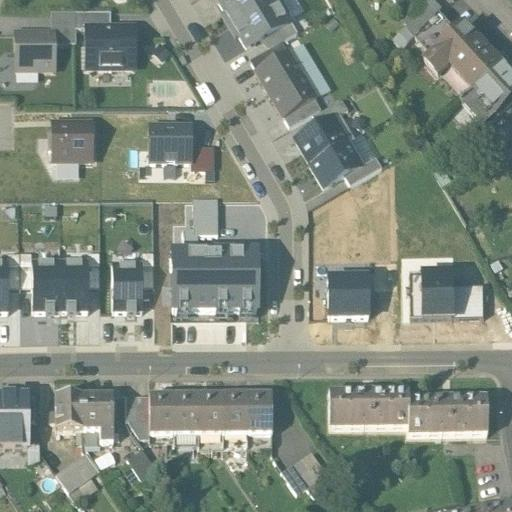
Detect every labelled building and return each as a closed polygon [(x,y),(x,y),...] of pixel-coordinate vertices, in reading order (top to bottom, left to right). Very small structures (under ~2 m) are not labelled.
[(228,32),(276,4),(273,0),(227,0),(217,6),(224,18),(221,20),(228,32)] [(385,0),(394,11),(407,0),(385,0)] [(431,4),(427,0),(410,0),(422,12),(431,4)] [(290,28),(276,4),(228,32),(235,44),(238,42),(245,54),(290,28)] [(415,43),(440,17),(442,16),(431,4),(422,12),(402,30),(415,43)] [(431,61),(458,37),(440,17),(415,43),(431,61)] [(51,19),(51,40),(53,40),(53,50),(74,49),(74,35),(74,18),(51,19)] [(86,34),(109,34),(109,18),(74,18),(74,35),(86,35),(86,34)] [(474,98),(504,71),(510,66),(503,58),(496,64),(490,57),(490,56),(466,30),(458,37),(431,61),(425,67),(439,82),(451,72),(461,83),(464,79),(474,89),(470,93),(474,98)] [(133,76),(132,33),(109,34),(86,34),(86,35),(86,76),(133,76)] [(15,79),(53,78),(53,50),(53,40),(51,40),(14,40),(15,79)] [(248,67),(254,77),(286,59),(280,48),(248,67)] [(254,77),(268,101),(302,82),(288,58),(286,59),(254,77)] [(511,80),(504,71),(474,98),(460,110),(485,137),(506,117),(511,112),(511,80)] [(268,101),(282,125),(313,107),(316,106),(302,82),(268,101)] [(317,133),(339,120),(346,116),(340,105),(319,118),(311,123),(317,133)] [(313,107),(282,125),(288,136),(311,123),(319,118),(313,107)] [(308,171),(346,148),(353,144),(339,120),(317,133),(294,146),(308,171)] [(90,170),(90,132),(51,132),(51,143),(47,143),(47,159),(51,159),(52,170),(63,170),(63,172),(79,172),(79,170),(90,170)] [(189,133),(149,133),(149,171),(189,171),(189,155),(189,133)] [(308,171),(323,195),(343,183),(361,173),(346,148),(308,171)] [(189,155),(189,171),(189,179),(213,179),(213,155),(189,155)] [(361,173),(343,183),(349,193),(380,175),(374,165),(361,173)] [(216,207),(192,207),(192,236),(181,236),(181,243),(182,243),(183,252),(196,252),(196,243),(216,242),(216,207)] [(254,260),(170,261),(171,320),(255,320),(254,260)] [(86,270),(87,297),(99,297),(98,261),(86,261),(86,270)] [(140,273),(140,297),(153,296),(152,261),(140,261),(140,273)] [(6,262),(6,271),(7,298),(19,297),(18,262),(6,262)] [(18,262),(19,297),(30,297),(30,271),(30,262),(18,262)] [(30,271),(30,297),(31,321),(43,321),(43,325),(53,325),(53,321),(59,321),(58,270),(30,271)] [(58,270),(59,321),(65,321),(65,325),(74,324),(74,321),(87,321),(87,297),(86,270),(58,270)] [(140,273),(110,273),(111,321),(125,321),(125,325),(134,325),(134,321),(141,321),(140,297),(140,273)] [(453,280),(408,281),(409,326),(454,325),(453,294),(453,280)] [(366,285),(326,286),(327,326),(367,325),(366,285)] [(484,293),(453,294),(454,325),(484,325),(484,293)] [(362,401),(328,401),(328,438),(408,437),(408,407),(408,401),(374,401),(374,400),(362,400),(362,401)] [(148,445),(173,444),(172,403),(148,404),(148,445)] [(173,444),(197,444),(196,403),(172,403),(173,444)] [(197,456),(221,455),(221,403),(196,403),(197,444),(197,456)] [(221,455),(246,455),(245,403),(221,403),(221,455)] [(270,403),(245,403),(246,455),(270,455),(270,403)] [(8,405),(0,404),(0,456),(8,457),(8,405)] [(69,439),(81,439),(81,404),(54,404),(54,419),(49,419),(49,428),(54,428),(54,440),(69,439)] [(111,404),(81,404),(81,439),(98,439),(98,451),(112,451),(111,404)] [(148,445),(148,404),(123,405),(124,429),(128,429),(128,431),(138,446),(148,446),(148,445)] [(25,405),(8,405),(8,457),(26,457),(26,453),(25,417),(25,405)] [(408,444),(486,443),(486,407),(452,407),(452,406),(441,406),(441,407),(408,407),(408,437),(408,444)] [(37,417),(25,417),(26,453),(38,453),(37,417)] [(82,459),(81,439),(69,439),(69,461),(83,460),(82,459)] [(141,457),(126,467),(140,488),(155,479),(141,457)] [(300,467),(315,488),(324,481),(310,460),(300,467)] [(68,501),(97,481),(84,462),(55,483),(68,501)] [(290,474),(305,495),(315,488),(300,467),(290,474)] [(290,474),(280,481),(295,501),(305,495),(290,474)] [(315,488),(305,495),(310,503),(335,486),(329,478),(324,481),(315,488)]
